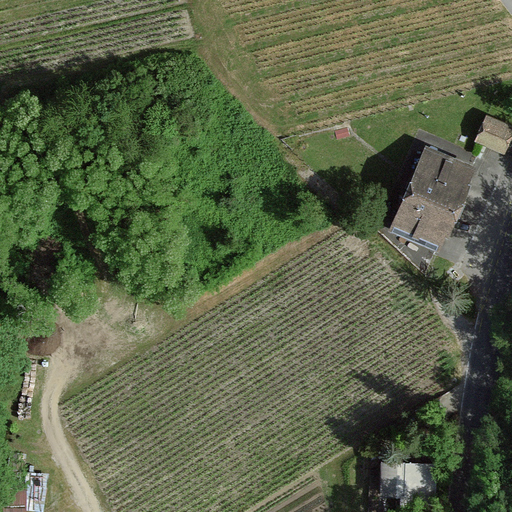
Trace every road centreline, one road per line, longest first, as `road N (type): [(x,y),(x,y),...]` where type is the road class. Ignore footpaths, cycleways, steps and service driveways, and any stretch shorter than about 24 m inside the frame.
road 1 (track): [(96,511),(56,432),(53,402),(71,352),(103,319),(104,278),(62,185),(0,103)]
road 2 (tertiary): [(460,511),(480,378),(511,250)]
